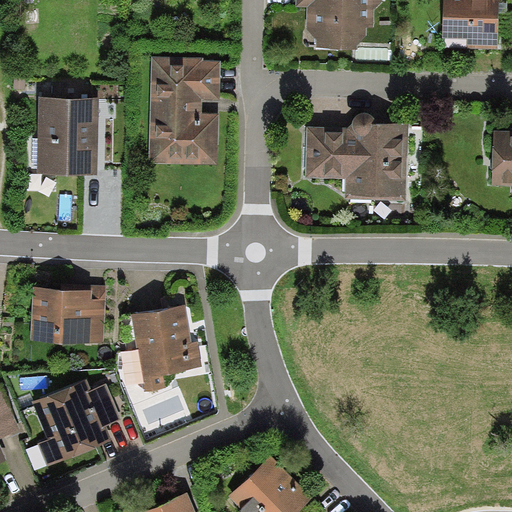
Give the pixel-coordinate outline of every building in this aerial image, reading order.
[(296,0),(297,7),(307,7),(307,29),(316,40),(316,49),(356,51),(356,47),(367,35),(367,29),(375,28),(375,10),(383,2),(380,0),(296,0)] [(498,0),(443,0),(442,39),(467,40),(467,49),(497,50),(498,0)] [(150,164),(218,166),(219,115),(202,115),(203,100),(220,100),(221,61),(152,59),(150,164)] [(37,174),(98,175),(100,100),(39,99),(37,174)] [(407,201),(409,126),(377,125),(376,122),(373,119),(371,117),(368,116),(366,115),(363,115),(359,116),(355,118),(354,121),(353,125),(347,128),(347,134),(331,133),(331,129),(308,128),(307,179),(347,180),(346,200),(407,201)] [(511,131),(494,131),(492,185),(511,186),(511,131)] [(33,289),(31,341),(104,344),(106,286),(63,284),(63,290),(33,289)] [(185,307),(131,317),(137,350),(139,349),(147,393),(166,389),(164,376),(203,369),(198,342),(192,343),(185,307)] [(86,380),(33,403),(49,439),(38,444),(48,467),(63,461),(64,462),(112,441),(106,427),(122,420),(106,384),(91,391),(86,380)] [(2,386),(0,386),(0,440),(21,431),(2,386)] [(272,455),(229,497),(243,511),(300,511),(314,499),(272,455)] [(221,511),(209,481),(192,488),(202,511),(221,511)] [(194,511),(188,494),(142,511),(194,511)] [(326,511),(327,511),(314,499),(300,511),(326,511)]
